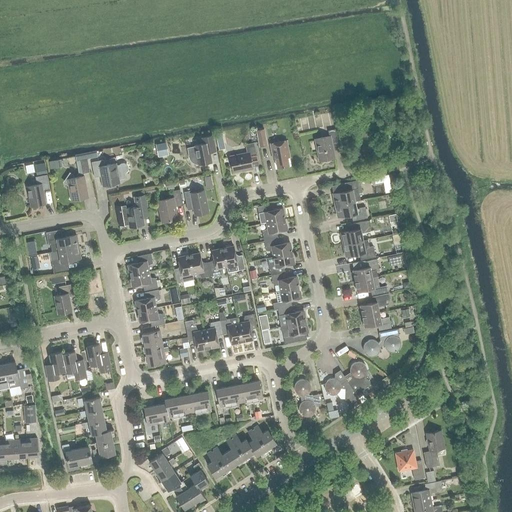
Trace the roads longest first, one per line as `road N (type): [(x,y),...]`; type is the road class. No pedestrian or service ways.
road 1 (residential): [(106,252),(210,232),(234,200),(300,186)]
road 2 (residential): [(281,371),(323,334),(300,186)]
road 3 (residential): [(131,376),(163,378),(251,360),(281,371)]
road 4 (residential): [(0,232),(83,215),(96,221),(106,252)]
road 5 (residential): [(0,343),(121,320)]
road 6 (residential): [(0,504),(121,489)]
